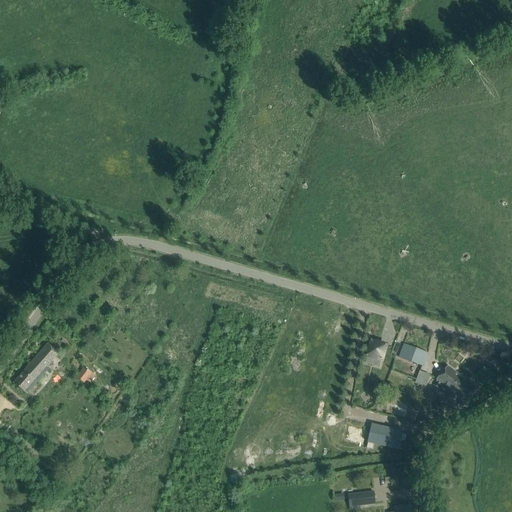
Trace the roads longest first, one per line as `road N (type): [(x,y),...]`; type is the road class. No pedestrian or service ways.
road 1 (tertiary): [(0,367),(66,273),(92,247),(128,239),(511,347)]
road 2 (unclassified): [(423,511),(422,465),(431,441),(511,390)]
road 3 (track): [(113,240),(0,203)]
